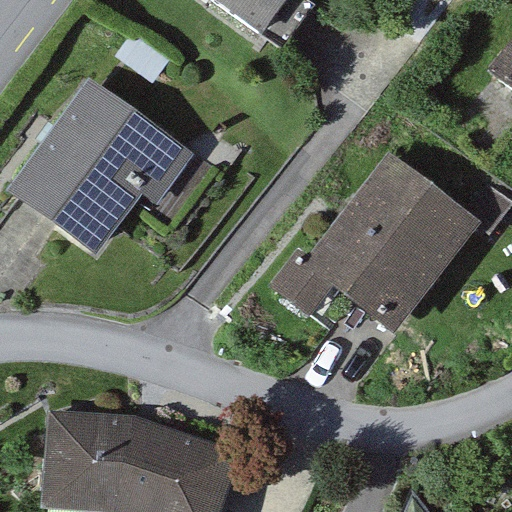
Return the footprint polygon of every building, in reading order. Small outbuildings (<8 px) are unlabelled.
[(199,0),(283,60),(299,38),(315,17),(291,0),(199,0)] [(511,54),(494,79),(511,93),(511,54)] [(49,142),(8,203),(35,221),(98,263),(144,196),(168,212),(202,161),(89,84),(49,142)] [(390,160),(281,293),(318,323),(341,295),(394,338),(480,234),(390,160)] [(231,511),(249,461),(132,420),(48,418),(46,511),(231,511)] [(427,511),(415,497),(409,511),(427,511)]
